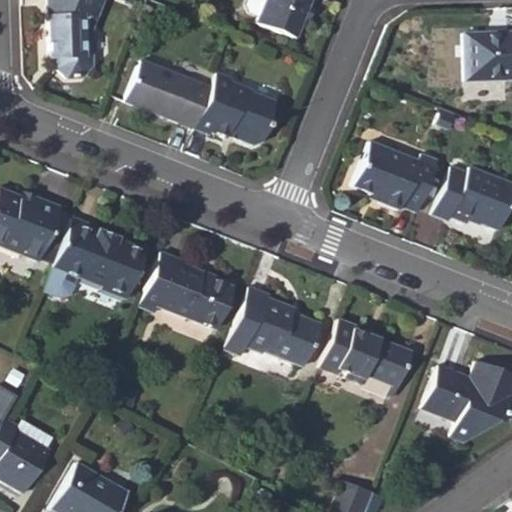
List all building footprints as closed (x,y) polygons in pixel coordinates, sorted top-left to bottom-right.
[(43,0),(44,30),(47,30),(47,38),(45,38),(44,38),(45,61),(52,60),(52,70),(64,79),(79,79),(89,68),(88,32),(100,0),(43,0)] [(255,18),(262,0),(243,0),(241,6),(243,13),(255,18)] [(262,0),(255,18),(253,24),(292,39),(299,21),(304,7),(306,0),(262,0)] [(299,21),(304,23),(309,9),(304,7),(299,21)] [(488,33),(459,34),(461,82),(511,80),(511,32),(504,33),(504,34),(488,35),(488,33)] [(206,89),(175,77),(135,61),(119,102),(190,130),(206,89)] [(175,77),(206,89),(210,79),(179,66),(175,77)] [(227,83),(228,80),(212,74),(210,79),(206,89),(190,130),(206,136),(207,133),(222,139),(223,135),(224,133),(233,137),(233,139),(250,146),(257,144),(264,124),(262,123),(270,103),(247,94),(248,91),(227,83)] [(435,113),(450,118),(451,114),(437,109),(435,113)] [(445,129),(450,118),(435,113),(430,123),(445,129)] [(415,155),(412,162),(364,142),(347,187),(366,194),(377,198),(375,203),(395,211),(397,207),(412,213),(432,162),(415,155)] [(511,186),(463,168),(460,174),(445,168),(427,215),(444,222),(446,218),(462,225),(464,220),(494,231),(511,186)] [(18,198),(16,197),(0,191),(0,248),(34,262),(55,208),(31,199),(30,198),(27,204),(17,200),(18,198)] [(17,200),(27,204),(30,198),(31,199),(32,197),(18,191),(16,197),(18,198),(17,200)] [(364,199),(375,203),(377,198),(366,194),(364,199)] [(95,231),(95,229),(67,218),(47,269),(38,293),(50,297),(56,298),(62,296),(67,291),(71,279),(96,288),(95,289),(121,300),(141,251),(113,240),(114,238),(95,231)] [(170,263),(172,260),(155,254),(134,307),(151,314),(153,308),(211,331),(228,288),(210,281),(197,276),(199,274),(180,267),(170,263)] [(263,300),(264,296),(244,288),(220,349),(237,357),(240,350),(257,356),(259,352),(298,367),(315,326),(287,314),(289,310),(263,300)] [(350,329),(351,326),(333,319),(314,367),(333,374),(335,369),(342,372),(340,377),(358,384),(362,375),(388,385),(392,387),(406,351),(375,339),(361,333),(350,329)] [(361,333),(375,339),(377,334),(362,329),(361,333)] [(451,381),(454,375),(433,366),(416,409),(450,422),(444,437),(459,443),(497,417),(511,378),(511,377),(471,361),(465,379),(462,386),(451,381)] [(451,381),(462,386),(465,379),(454,375),(451,381)] [(384,394),(388,396),(392,387),(388,385),(384,394)] [(17,420),(14,425),(1,417),(0,418),(0,482),(19,494),(45,451),(43,449),(49,439),(17,420)] [(49,511),(113,511),(124,494),(71,463),(45,509),(49,511)] [(359,511),(361,508),(367,492),(337,480),(323,511),(359,511)] [(370,511),(371,511),(378,496),(367,492),(361,508),(370,511)]
